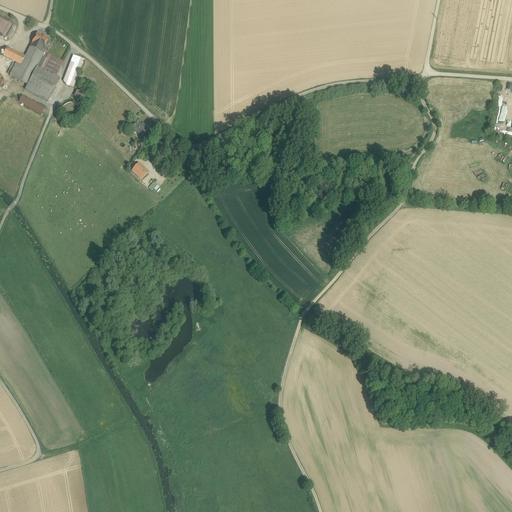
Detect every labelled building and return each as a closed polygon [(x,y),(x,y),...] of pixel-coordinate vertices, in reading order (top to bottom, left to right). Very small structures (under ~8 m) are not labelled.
[(1,35),(4,36),(8,29),(10,25),(5,22),(2,20),(0,23),(0,33),(1,35)] [(14,32),(8,29),(4,36),(8,39),(9,40),(14,32)] [(42,53),(44,50),(49,39),(37,33),(32,44),(30,47),(42,53)] [(42,53),(30,47),(25,57),(7,48),(3,56),(12,61),(16,63),(10,75),(9,76),(28,86),(26,89),(48,101),(60,78),(56,77),(45,71),(37,67),(44,54),(42,53)] [(45,55),(44,54),(37,67),(45,71),(52,57),(46,54),(45,55)] [(73,56),(63,82),(66,86),(74,89),(84,60),(73,56)] [(63,62),(52,57),(45,71),(56,77),(63,62)] [(6,73),(10,75),(16,63),(12,61),(6,73)] [(74,97),(84,102),(88,93),(78,88),(74,97)] [(22,95),(19,103),(41,114),(45,107),(22,95)] [(79,110),(78,107),(76,105),(73,104),(70,104),(68,104),(65,106),(63,108),(62,110),(62,113),(62,116),(64,118),(66,120),(68,121),(71,122),(74,121),(76,120),(78,118),(79,115),(80,112),(79,110)] [(143,125),(140,121),(133,128),(142,138),(149,131),(145,127),(143,125)] [(143,139),(137,145),(140,148),(147,142),(143,139)] [(148,173),(139,164),(132,171),(141,181),(148,173)] [(153,182),(147,188),(154,194),(155,193),(159,189),(153,182)]
